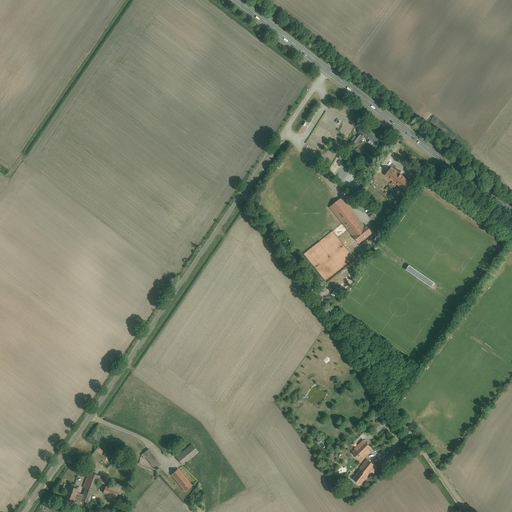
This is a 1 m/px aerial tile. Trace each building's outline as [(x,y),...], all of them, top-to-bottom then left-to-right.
[(356,136),(375,150),(381,141),(362,128),(356,136)] [(389,169),(383,177),(401,191),(408,183),(389,169)] [(372,235),(352,213),(340,224),(360,246),(372,235)] [(336,288),(330,297),(336,302),(343,293),(336,288)] [(350,454),(359,463),(370,451),(361,442),(350,454)] [(108,453),(97,445),(91,453),(103,462),(108,453)] [(194,446),(177,457),(182,464),(198,453),(194,446)] [(398,448),(379,467),(385,472),(403,454),(398,448)] [(149,450),(143,455),(155,471),(161,466),(149,450)] [(366,461),(351,481),(359,487),(373,467),(366,461)] [(80,501),(88,504),(98,477),(85,472),(80,487),(84,488),(79,499),(74,497),(77,489),(68,486),(63,499),(72,502),(78,505),(80,501)] [(178,472),(172,477),(186,493),(192,488),(178,472)] [(109,489),(106,495),(118,499),(121,489),(114,487),(112,491),(109,489)]
